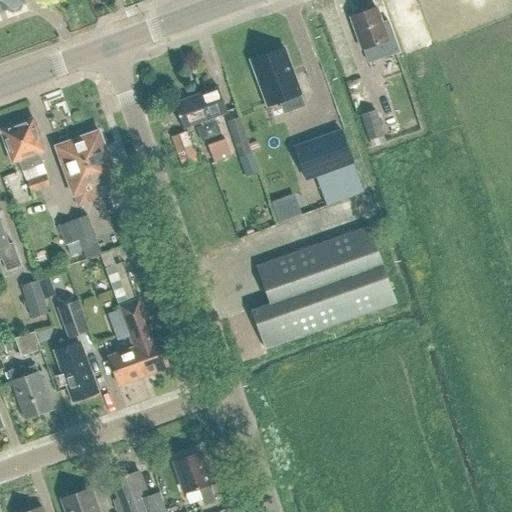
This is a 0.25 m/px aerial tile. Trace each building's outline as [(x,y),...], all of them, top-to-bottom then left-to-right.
[(23,0),(0,0),(0,11),(8,8),(8,11),(12,13),(17,11),(19,7),(18,4),(24,2),(23,0)] [(368,62),(390,55),(386,41),(387,40),(376,8),(350,17),(362,49),(364,49),(368,62)] [(279,101),(280,101),(284,112),(303,105),(299,94),(300,94),(283,48),(251,60),(267,105),(279,101)] [(227,112),(217,87),(196,95),(213,143),(222,139),(214,117),(227,112)] [(213,143),(196,95),(174,103),(183,128),(201,122),(202,126),(197,128),(202,142),(206,140),(208,144),(213,143)] [(289,113),(292,123),(307,118),(303,108),(289,113)] [(383,138),(375,112),(360,117),(368,142),(383,138)] [(44,151),(33,118),(1,130),(12,162),(18,160),(22,170),(42,163),(38,153),(44,151)] [(225,121),(237,155),(250,151),(244,131),(242,132),(237,118),(225,121)] [(116,180),(98,131),(79,138),(100,198),(120,191),(116,180)] [(170,137),(181,166),(195,161),(184,132),(170,137)] [(305,179),(352,163),(342,132),(295,148),(305,179)] [(100,198),(79,138),(56,146),(73,195),(74,195),(78,206),(100,198)] [(224,139),(222,139),(213,143),(208,144),(214,162),(230,156),(224,139)] [(12,162),(1,166),(9,187),(19,183),(12,162)] [(42,163),(22,170),(26,181),(46,174),(42,163)] [(50,186),(46,174),(26,181),(31,193),(50,186)] [(145,231),(137,210),(114,218),(119,231),(129,227),(132,235),(145,231)] [(72,219),(85,256),(86,258),(98,253),(84,215),(72,219)] [(85,256),(72,219),(58,224),(71,261),(85,256)] [(8,245),(0,222),(0,253),(7,274),(21,269),(12,243),(8,245)] [(369,225),(256,265),(269,303),(251,309),(265,349),(396,302),(369,225)] [(129,240),(126,231),(119,234),(122,242),(129,240)] [(127,264),(134,289),(143,286),(136,262),(127,264)] [(119,306),(127,304),(114,268),(106,270),(113,290),(119,306)] [(47,312),(35,280),(19,285),(30,318),(47,312)] [(89,331),(78,299),(56,307),(67,338),(89,331)] [(152,341),(147,326),(138,300),(127,304),(119,306),(127,326),(131,338),(134,347),(144,376),(169,367),(158,338),(152,341)] [(53,324),(35,330),(40,347),(59,341),(53,324)] [(117,342),(131,338),(127,326),(113,330),(117,342)] [(13,337),(19,355),(38,349),(32,331),(13,337)] [(72,401),(98,392),(85,357),(83,358),(77,343),(67,346),(72,361),(60,366),(72,401)] [(144,376),(134,347),(108,356),(119,385),(144,376)] [(35,366),(23,370),(0,378),(3,386),(12,383),(25,418),(51,409),(38,372),(37,372),(35,366)] [(204,505),(215,501),(209,484),(210,484),(199,452),(174,461),(185,493),(198,488),(204,505)] [(163,511),(158,494),(148,497),(139,472),(112,481),(122,511),(163,511)] [(216,499),(234,496),(231,476),(212,480),(216,499)] [(66,511),(98,511),(90,489),(62,499),(66,511)]
